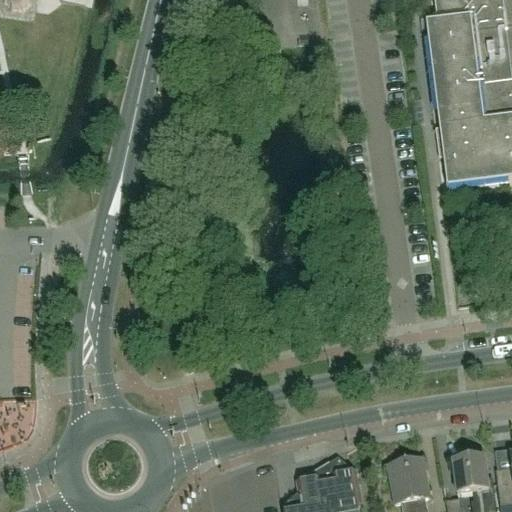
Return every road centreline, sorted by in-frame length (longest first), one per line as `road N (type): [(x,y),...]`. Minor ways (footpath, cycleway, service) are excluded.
road 1 (tertiary): [(511,353),(341,380),(150,438)]
road 2 (tertiary): [(161,483),(186,459),(511,398)]
road 3 (tertiary): [(105,244),(162,0)]
road 4 (tertiary): [(105,244),(79,332),(80,433)]
road 5 (tertiary): [(122,422),(102,353),(105,244)]
